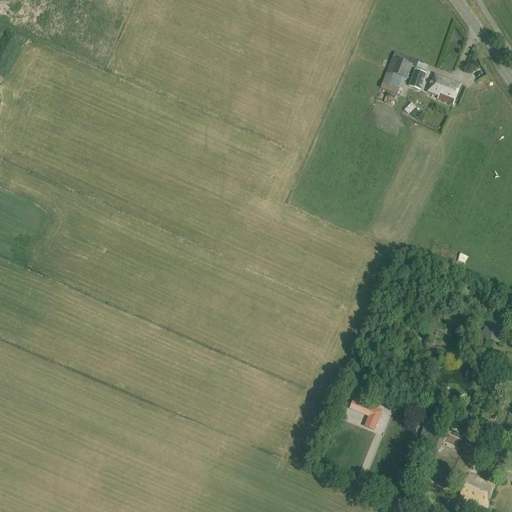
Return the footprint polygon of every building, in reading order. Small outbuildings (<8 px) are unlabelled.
[(394,59),(385,84),(404,91),(413,65),(394,59)] [(484,69),(474,75),(477,80),(487,75),(484,69)] [(411,80),(416,82),(414,86),(422,90),(428,75),(416,70),(411,80)] [(458,85),(434,76),(427,94),(439,98),(438,101),(450,106),(458,85)] [(419,109),(413,115),(417,120),(423,114),(419,109)] [(511,316),(492,308),(480,337),(500,345),(511,316)] [(427,418),(425,423),(433,427),(436,422),(427,418)] [(435,433),(434,450),(445,450),(446,433),(435,433)] [(449,443),(453,444),(451,450),(461,454),(466,439),(453,434),(449,443)] [(477,479),(469,475),(460,497),(486,507),(494,487),(476,479),(477,479)]
